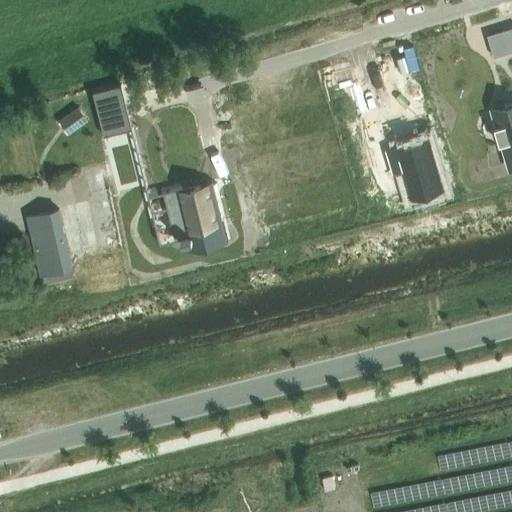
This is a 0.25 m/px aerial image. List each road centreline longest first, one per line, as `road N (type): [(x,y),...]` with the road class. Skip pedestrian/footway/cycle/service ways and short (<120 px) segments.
road 1 (tertiary): [(511,328),(0,456)]
road 2 (residential): [(509,0),(195,91)]
